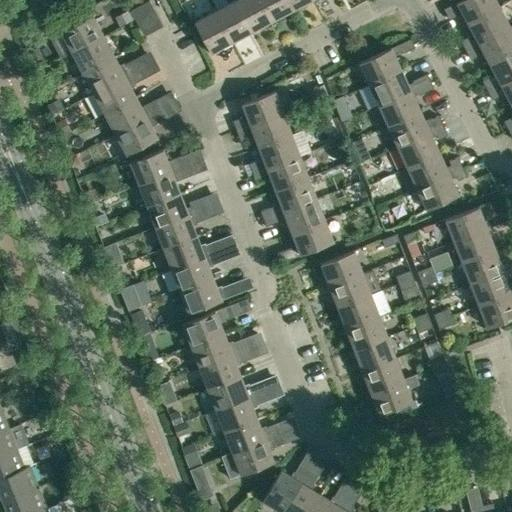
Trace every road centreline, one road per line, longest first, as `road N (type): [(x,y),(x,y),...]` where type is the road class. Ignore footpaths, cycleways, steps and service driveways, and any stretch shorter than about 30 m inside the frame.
road 1 (residential): [(511,467),(408,489),(314,434),(197,105)]
road 2 (tertiary): [(146,511),(0,139)]
road 3 (residential): [(197,105),(387,0)]
road 4 (residential): [(511,168),(495,161),(407,0)]
